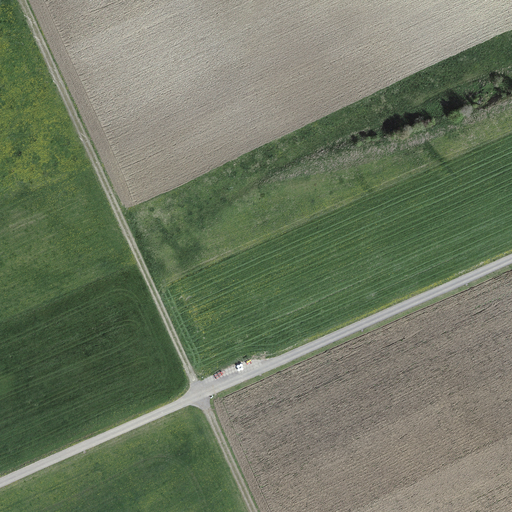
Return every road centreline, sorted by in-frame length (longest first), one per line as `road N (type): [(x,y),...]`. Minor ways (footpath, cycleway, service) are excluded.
road 1 (track): [(12,0),(254,511)]
road 2 (trunk): [(0,332),(268,233),(511,100)]
road 3 (residential): [(511,260),(0,484)]
